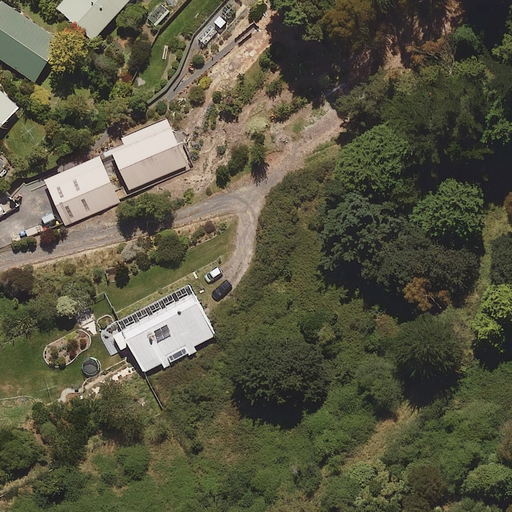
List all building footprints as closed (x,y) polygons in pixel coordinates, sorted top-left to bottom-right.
[(61,42),(0,0),(0,58),(34,82),(61,42)] [(64,0),(57,8),(93,40),(129,0),(64,0)] [(0,127),(19,107),(0,89),(0,127)] [(113,150),(130,190),(187,166),(168,120),(123,139),(125,145),(113,150)] [(99,156),(45,179),(65,225),(118,202),(99,156)] [(215,336),(189,285),(99,332),(111,355),(130,346),(143,372),(161,363),(163,367),(195,350),(193,347),(215,336)] [(80,342),(73,331),(48,348),(55,358),(80,342)]
